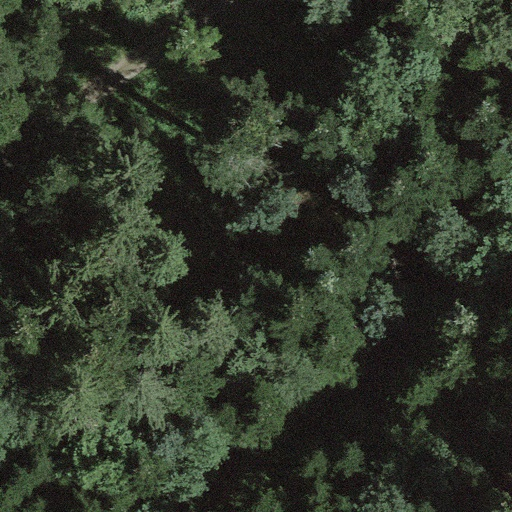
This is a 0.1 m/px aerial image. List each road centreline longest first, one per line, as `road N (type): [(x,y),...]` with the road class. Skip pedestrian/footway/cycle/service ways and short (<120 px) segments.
road 1 (track): [(208,511),(395,361),(511,281)]
road 2 (track): [(228,0),(0,168)]
